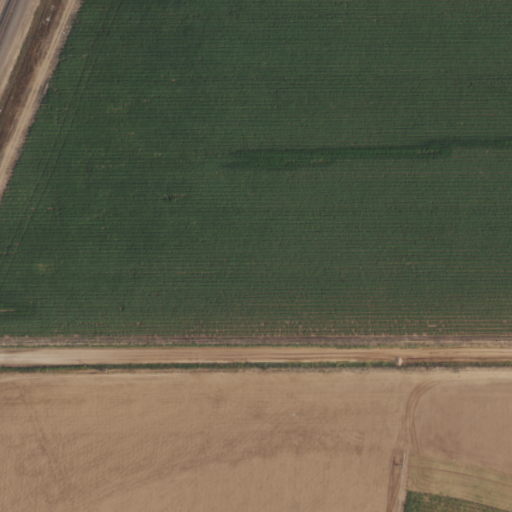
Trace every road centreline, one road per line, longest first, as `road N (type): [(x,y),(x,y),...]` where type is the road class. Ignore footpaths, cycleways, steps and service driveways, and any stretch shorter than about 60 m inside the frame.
road 1 (residential): [(0,355),(511,353)]
road 2 (track): [(67,0),(0,165)]
